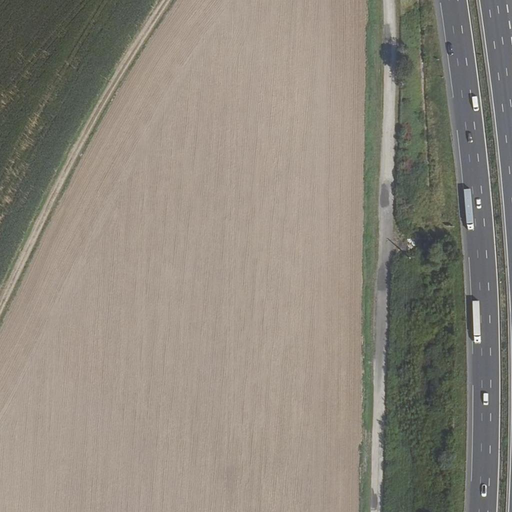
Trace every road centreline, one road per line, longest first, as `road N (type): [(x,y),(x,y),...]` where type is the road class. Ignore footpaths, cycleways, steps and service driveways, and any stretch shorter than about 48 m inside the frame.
road 1 (trunk): [(452,0),(481,254),(481,511)]
road 2 (track): [(167,0),(127,58),(0,302)]
road 3 (unclassified): [(379,511),(387,194)]
road 4 (trunk): [(511,158),(501,25)]
